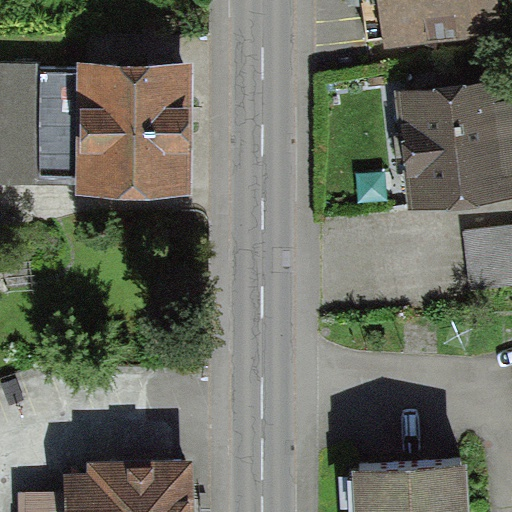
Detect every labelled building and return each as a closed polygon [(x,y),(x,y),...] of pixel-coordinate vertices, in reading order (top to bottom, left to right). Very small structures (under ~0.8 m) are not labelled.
[(493,0),(363,0),(369,39),(382,37),(383,46),(498,30),(493,0)] [(193,194),(194,63),(76,62),(76,73),(38,72),(38,63),(0,62),(0,182),(77,183),(77,193),(193,194)] [(511,80),(397,91),(407,207),(511,197),(511,80)] [(474,286),(511,280),(511,224),(467,230),(474,286)] [(470,511),(467,458),(352,465),(355,511),(470,511)] [(193,511),(192,459),(90,460),(90,477),(66,478),(66,491),(19,492),(18,511),(193,511)]
